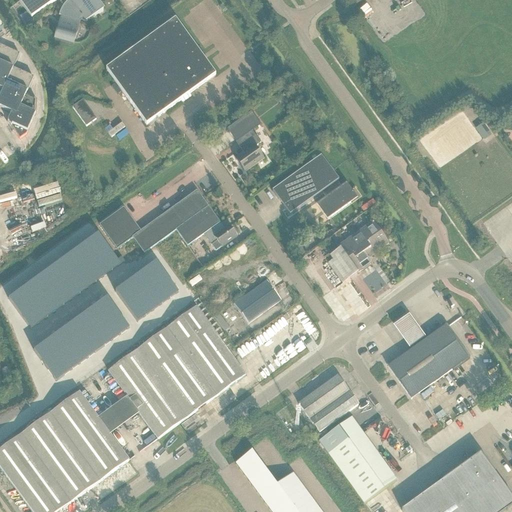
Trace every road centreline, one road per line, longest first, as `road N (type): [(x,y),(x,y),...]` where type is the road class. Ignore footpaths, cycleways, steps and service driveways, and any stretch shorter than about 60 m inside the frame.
road 1 (unclassified): [(448,269),(439,230),(296,22)]
road 2 (unclassified): [(106,511),(340,342)]
road 3 (unclassified): [(340,342),(181,119)]
road 4 (unclassified): [(417,450),(340,342)]
road 5 (unclassified): [(340,342),(448,269)]
